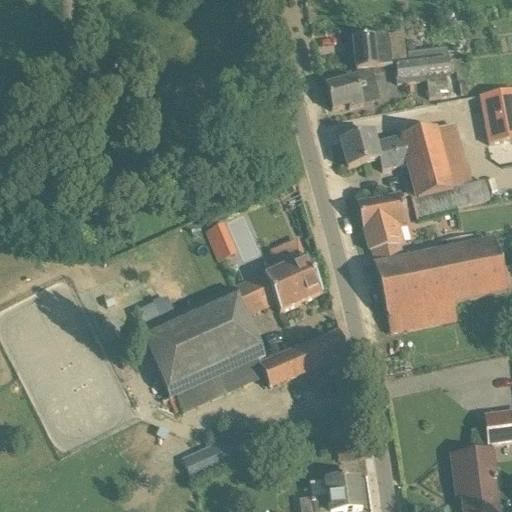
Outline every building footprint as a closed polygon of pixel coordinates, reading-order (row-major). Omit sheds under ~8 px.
[(395,69),(405,67),(402,36),(375,39),(352,41),(356,73),(370,71),(395,69)] [(406,56),(407,67),(435,64),(448,62),(447,51),(446,51),(406,56)] [(435,64),(407,67),(406,67),(405,67),(395,69),(395,76),(396,82),(395,82),(396,87),(427,84),(429,101),(448,99),(446,80),(450,80),(448,62),(435,64)] [(363,107),(379,103),(370,71),(356,73),(357,80),(325,88),(332,113),(348,109),(349,112),(364,109),(363,107)] [(511,140),(511,102),(510,92),(482,98),(491,144),(511,140)] [(340,144),(347,172),(379,163),(382,176),(406,169),(420,220),(490,202),(485,183),(473,186),(468,168),(466,169),(456,127),(437,131),(378,146),(375,135),(340,144)] [(373,253),(377,269),(406,263),(401,247),(405,246),(400,229),(409,227),(403,197),(358,207),(364,233),(365,233),(369,254),(373,253)] [(447,253),(482,245),(480,238),(473,240),(472,238),(445,243),(447,253)] [(391,339),(456,324),(452,305),(505,293),(511,291),(511,270),(501,272),(494,243),(406,263),(377,269),(376,269),(391,339)] [(233,292),(245,318),(245,319),(275,306),(279,316),(321,297),(298,245),(271,257),(277,273),(233,292)] [(140,332),(169,400),(176,416),(182,414),(183,417),(266,381),(258,363),(257,362),(262,359),(245,319),(245,318),(233,292),(140,332)] [(266,381),(270,391),(344,360),(337,330),(258,363),(266,381)] [(511,418),(486,421),(490,449),(511,446),(511,418)] [(494,454),(490,455),(453,460),(457,490),(459,490),(461,511),(499,511),(495,482),(498,482),(494,454)] [(327,499),(312,501),(299,502),(299,511),(361,511),(357,480),(325,484),(327,499)]
